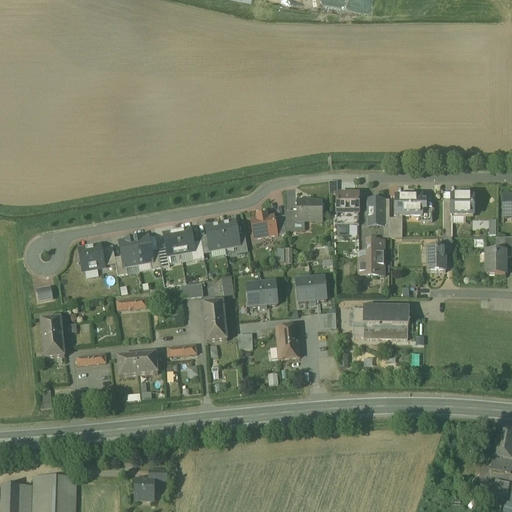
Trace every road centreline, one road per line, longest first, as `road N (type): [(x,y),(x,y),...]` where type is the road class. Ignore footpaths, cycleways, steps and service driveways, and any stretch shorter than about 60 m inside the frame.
road 1 (secondary): [(511,411),(396,405),(0,441)]
road 2 (residential): [(46,256),(68,238),(249,202),(292,182),(511,177)]
